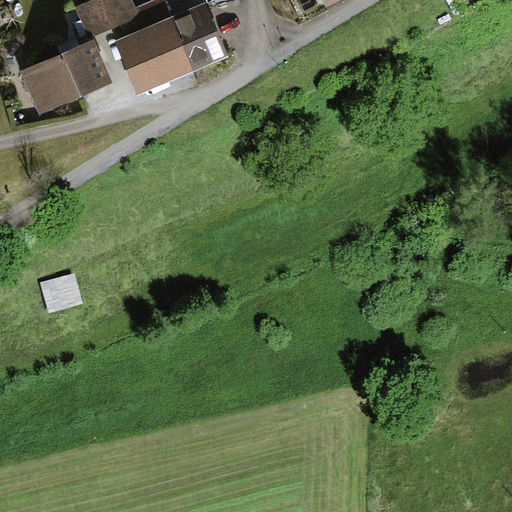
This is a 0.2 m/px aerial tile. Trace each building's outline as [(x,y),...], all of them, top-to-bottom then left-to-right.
[(126,0),(95,0),(81,7),(93,35),(134,17),(126,0)] [(173,23),(165,0),(160,0),(137,10),(147,33),(134,39),(131,31),(117,37),(138,86),(190,64),(190,63),(173,23)] [(165,0),(173,23),(190,63),(220,50),(203,11),(208,9),(204,0),(165,0)] [(90,45),(29,71),(45,108),(106,81),(90,45)] [(79,300),(71,275),(43,284),(51,309),(79,300)]
